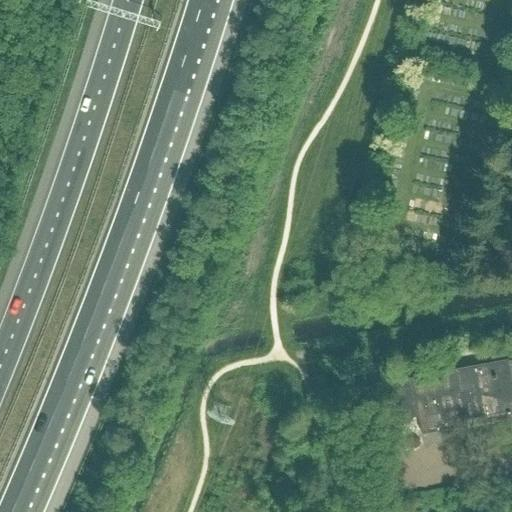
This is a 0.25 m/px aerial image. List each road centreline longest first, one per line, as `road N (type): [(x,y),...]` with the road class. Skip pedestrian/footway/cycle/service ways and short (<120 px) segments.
road 1 (motorway): [(10,511),(97,305),(201,0)]
road 2 (motorway): [(127,0),(0,363)]
